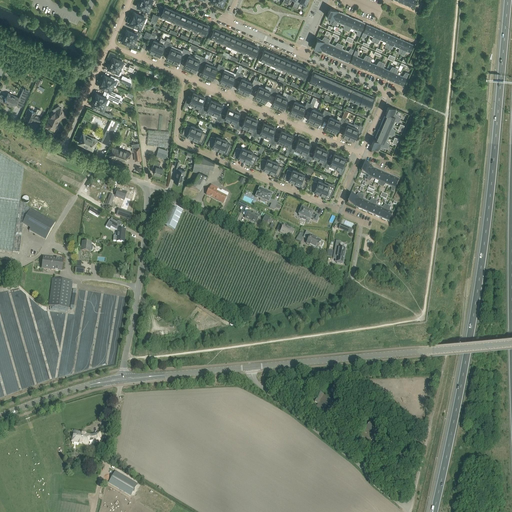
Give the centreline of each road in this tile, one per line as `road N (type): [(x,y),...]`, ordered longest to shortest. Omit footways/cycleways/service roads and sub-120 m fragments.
road 1 (motorway): [(507,0),(479,275),(433,511)]
road 2 (tertiary): [(252,367),(511,342)]
road 3 (residential): [(185,78),(181,141),(335,210)]
road 4 (unclassified): [(345,279),(147,186)]
road 5 (unclassified): [(408,508),(259,385),(252,367)]
road 6 (residential): [(360,153),(185,78)]
road 7 (unclassified): [(124,370),(147,186)]
road 8 (unclassified): [(147,186),(0,119)]
road 9 (residential): [(301,54),(387,93),(360,153)]
road 10 (unclassified): [(408,508),(441,362)]
road 11 (tertiary): [(122,378),(252,367)]
road 12 (tertiary): [(0,416),(122,378)]
